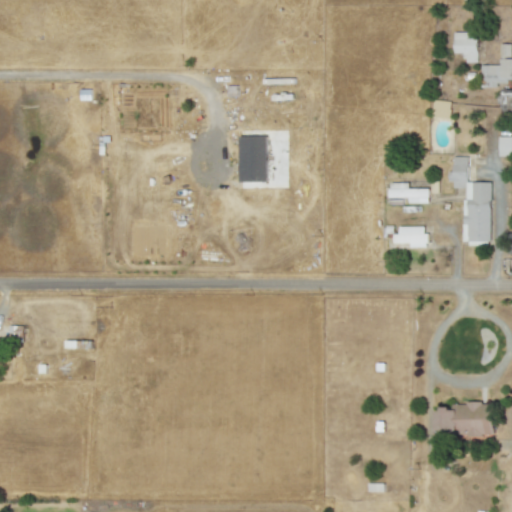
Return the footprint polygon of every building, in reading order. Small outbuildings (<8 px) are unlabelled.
[(454,52),(464,52),(464,62),(477,62),(478,32),(455,31),(454,52)] [(482,65),(482,87),(498,87),(498,80),(511,80),(511,57),(511,58),(511,43),(500,43),(501,65),(482,65)] [(511,90),(501,90),(500,110),(511,110),(511,90)] [(451,101),(433,100),(432,116),(450,117),(451,101)] [(268,136),(241,135),(240,181),(268,182),(268,136)] [(511,136),(500,136),(500,155),(511,155),(511,136)] [(491,241),(491,182),(468,182),(468,156),(454,156),(454,171),(451,171),(451,188),(465,188),(465,241),(491,241)] [(409,182),(390,182),(390,197),(410,197),(409,202),(429,203),(429,188),(409,188),(409,182)] [(427,226),(400,226),(400,234),(394,234),(394,243),(411,242),(411,247),(427,247),(427,226)] [(495,435),(494,403),(435,405),(436,432),(460,431),(460,436),(495,435)]
